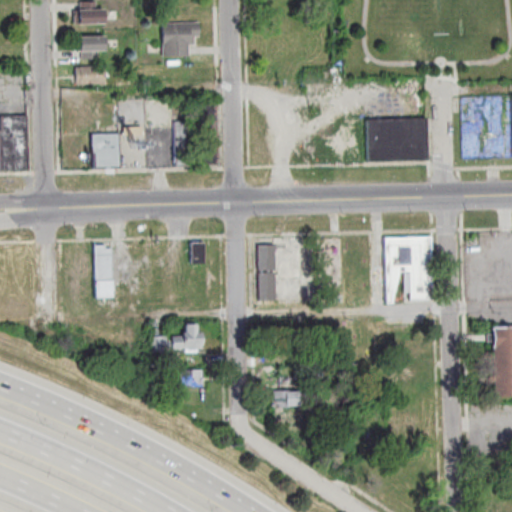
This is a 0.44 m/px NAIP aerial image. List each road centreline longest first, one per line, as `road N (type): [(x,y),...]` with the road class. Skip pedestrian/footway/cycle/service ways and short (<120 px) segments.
road 1 (secondary): [(511,194),(42,205)]
road 2 (residential): [(265,450),(237,421),(230,0)]
road 3 (residential): [(455,511),(442,92)]
road 4 (motorway): [(251,511),(139,447),(0,384)]
road 5 (residential): [(47,204),(41,0)]
road 6 (motorway): [(168,511),(0,431)]
